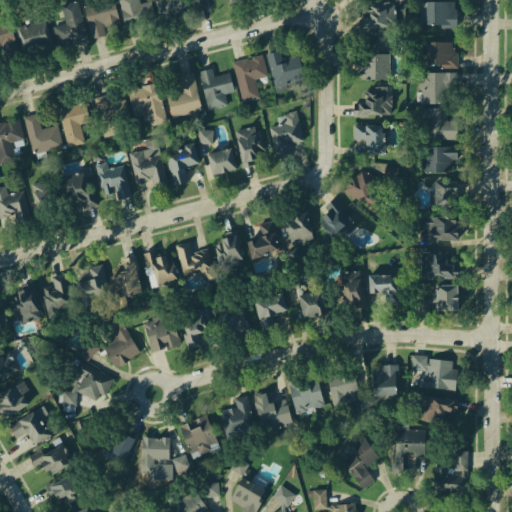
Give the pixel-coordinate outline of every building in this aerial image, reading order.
[(54,24),(65,21),(61,4),(77,0),(87,38),(60,45),(54,24)] [(84,4),(101,0),(114,0),(119,23),(102,27),(104,34),(91,37),(84,4)] [(139,0),(118,0),(127,30),(156,22),(150,0),(146,0),(140,2),(139,0)] [(185,0),(154,0),(160,22),(190,14),(185,0)] [(190,0),(194,12),(211,8),(208,0),(190,0)] [(424,1),(454,1),(454,25),(424,25),(424,1)] [(366,5),(389,2),(387,6),(395,5),(398,26),(358,32),(356,18),(367,16),(366,5)] [(16,26),(46,18),(53,46),(23,53),(16,26)] [(0,22),(8,20),(16,51),(0,55),(0,22)] [(426,42),(453,42),(451,47),(454,47),(455,51),(457,52),(457,67),(426,67),(426,42)] [(265,52),(279,49),(281,58),(298,54),(302,78),(285,82),(289,91),(274,94),(265,52)] [(355,52),(389,52),(389,79),(355,79),(355,52)] [(232,61),(262,54),(267,75),(254,79),(259,100),(243,104),(232,61)] [(197,70),(211,66),(214,75),(229,71),(235,91),(224,94),(227,105),(209,111),(197,70)] [(166,94),(181,91),(178,76),(193,72),(202,108),(172,116),(166,94)] [(425,72),(458,72),(458,85),(444,85),(444,101),(425,101),(425,72)] [(125,89),(155,82),(164,119),(134,127),(125,89)] [(356,101),(363,101),(363,89),(375,90),(375,85),(388,85),(388,95),(393,95),(392,120),(356,119),(356,101)] [(94,97),(106,94),(108,104),(124,100),(131,129),(103,136),(94,97)] [(57,106),(86,99),(91,121),(80,124),(84,142),(67,146),(57,106)] [(422,107),(445,107),(445,120),(456,120),(456,138),(422,138),(422,107)] [(269,125),(284,122),(282,114),(295,111),(301,139),(287,142),(289,154),(276,157),(269,125)] [(21,116),(37,112),(41,130),(57,126),(62,146),(31,154),(21,116)] [(0,122),(18,118),(23,139),(11,142),(15,162),(0,164),(0,122)] [(233,130),(255,124),(264,158),(242,164),(233,130)] [(357,131),(363,131),(363,125),(380,125),(380,151),(358,151),(357,131)] [(200,127),(214,129),(212,144),(198,142),(200,127)] [(166,152),(183,147),(182,144),(192,142),(197,162),(181,166),(184,179),(174,182),(166,152)] [(129,153),(157,146),(167,187),(155,190),(152,178),(137,182),(129,153)] [(205,152),(230,146),(236,168),(211,174),(205,152)] [(422,146),(457,147),(457,158),(450,158),(450,171),(421,171),(422,146)] [(94,164),(107,161),(108,167),(123,163),(131,196),(118,199),(116,192),(101,195),(94,164)] [(386,164),(382,179),(396,182),(399,168),(386,164)] [(62,176),(87,169),(98,204),(85,208),(82,201),(71,204),(62,176)] [(361,169),(356,178),(351,175),(343,189),(378,208),(380,198),(371,194),(379,179),(361,169)] [(31,183),(53,177),(62,212),(40,218),(31,183)] [(433,206),(432,182),(455,181),(456,205),(433,206)] [(0,187),(4,186),(6,194),(22,191),(29,219),(15,223),(13,215),(0,217),(0,187)] [(323,206),(335,197),(355,226),(334,241),(319,221),(328,214),(323,206)] [(279,216),(306,209),(313,238),(287,245),(279,216)] [(419,217),(419,230),(428,230),(428,239),(456,239),(455,216),(419,217)] [(260,224),(270,221),(277,248),(269,250),(270,252),(248,258),(243,240),(263,235),(260,224)] [(218,237),(225,235),(225,232),(233,229),(243,264),(221,270),(213,244),(219,243),(218,237)] [(175,243),(189,240),(192,251),(206,248),(212,275),(201,278),(200,271),(182,275),(175,243)] [(141,253),(154,250),(157,255),(171,251),(179,278),(149,286),(141,253)] [(429,252),(429,276),(458,277),(459,265),(447,264),(447,253),(429,252)] [(120,260),(133,256),(144,291),(128,296),(130,305),(118,309),(108,277),(123,272),(120,260)] [(74,282),(91,277),(88,266),(97,264),(108,301),(82,309),(74,282)] [(340,271),(360,269),(364,306),(343,308),(340,271)] [(284,274),(296,271),(299,286),(287,289),(284,274)] [(43,286),(53,284),(51,275),(65,272),(73,311),(50,316),(43,286)] [(367,276),(398,274),(400,304),(369,306),(367,276)] [(19,283),(34,280),(43,318),(21,323),(20,317),(13,319),(9,297),(16,295),(15,291),(21,289),(19,283)] [(435,284),(457,284),(457,310),(435,310),(435,315),(414,314),(414,300),(435,300),(435,284)] [(297,294),(319,289),(325,312),(302,317),(297,294)] [(254,297),(281,291),(286,312),(271,315),(274,327),(261,330),(254,297)] [(0,328),(8,327),(5,309),(3,310),(0,294),(0,328)] [(217,309),(239,302),(248,330),(225,337),(217,309)] [(176,310),(200,305),(206,329),(199,331),(202,345),(185,349),(176,310)] [(137,323),(152,319),(151,316),(170,310),(179,344),(146,354),(137,323)] [(111,326),(121,321),(139,354),(114,368),(102,344),(116,336),(111,326)] [(100,347),(88,338),(76,352),(88,362),(100,347)] [(0,351),(7,348),(17,371),(0,378),(0,351)] [(62,390),(61,406),(77,406),(77,391),(103,405),(118,375),(77,355),(69,371),(80,376),(78,379),(76,378),(70,390),(62,390)] [(413,355),(412,368),(422,369),(420,385),(456,389),(458,368),(452,368),(453,359),(413,355)] [(371,367),(378,366),(378,363),(398,362),(400,382),(396,383),(397,394),(373,395),(371,367)] [(326,376),(353,371),(357,393),(331,398),(326,376)] [(288,384),(316,377),(323,405),(296,413),(288,384)] [(0,406),(0,389),(21,378),(29,393),(22,397),(26,405),(5,416),(0,406)] [(419,390),(453,397),(454,412),(444,410),(440,427),(413,421),(419,390)] [(253,400),(256,399),(254,394),(264,391),(267,402),(284,397),(291,422),(261,430),(253,400)] [(220,411),(235,408),(232,397),(246,394),(255,431),(227,438),(220,411)] [(355,399),(370,400),(369,413),(354,412),(355,399)] [(6,426),(32,408),(49,434),(33,445),(25,433),(16,439),(6,426)] [(176,427),(204,415),(218,448),(190,459),(176,427)] [(96,450),(120,462),(135,432),(111,420),(96,450)] [(393,428),(426,429),(426,457),(406,457),(406,468),(393,467),(393,428)] [(141,436),(168,437),(168,463),(140,462),(141,436)] [(338,455),(364,436),(379,456),(365,466),(375,480),(362,489),(338,455)] [(28,455),(42,452),(58,443),(69,464),(49,475),(44,469),(35,472),(28,455)] [(454,451),(467,451),(468,470),(455,471),(454,451)] [(438,457),(448,459),(446,472),(465,475),(461,495),(432,489),(438,457)] [(43,485),(68,474),(78,497),(64,503),(60,496),(50,500),(43,485)] [(241,477),(267,491),(255,511),(245,511),(241,510),(243,506),(229,498),(241,477)] [(175,511),(165,496),(188,481),(206,508),(200,511),(175,511)] [(202,483),(217,482),(218,495),(203,496),(202,483)] [(286,511),(282,506),(293,499),(285,486),(273,493),(282,508),(276,511),(286,511)] [(310,487),(327,486),(328,503),(354,501),(354,511),(336,511),(336,508),(312,509),(310,487)]
